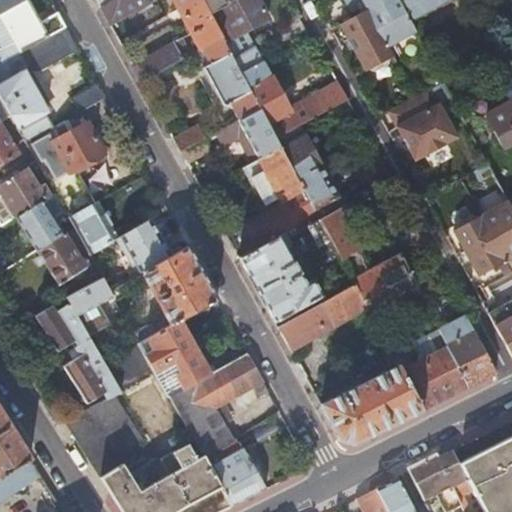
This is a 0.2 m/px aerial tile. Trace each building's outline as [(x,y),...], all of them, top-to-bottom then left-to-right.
[(0,0),(0,13),(23,0),(0,0)] [(26,0),(23,0),(0,13),(0,17),(13,41),(0,48),(0,53),(4,61),(20,51),(64,26),(55,11),(38,21),(26,0)] [(112,0),(99,8),(108,24),(149,0),(148,0),(112,0)] [(199,0),(171,0),(198,48),(219,37),(207,14),(199,0)] [(199,0),(207,14),(227,2),(225,0),(199,0)] [(231,0),(227,2),(207,14),(219,37),(222,43),(266,18),(256,0),(231,0)] [(342,0),(346,7),(358,0),(361,0),(365,8),(338,23),(363,70),(368,68),(372,68),(384,62),(385,58),(391,55),(386,46),(414,30),(397,0),(342,0)] [(397,0),(414,30),(433,64),(464,47),(440,2),(443,1),(442,0),(397,0)] [(64,26),(20,51),(29,69),(37,70),(76,48),(64,26)] [(219,37),(198,48),(207,64),(200,68),(222,106),(228,103),(237,119),(257,107),(238,72),(230,57),(222,43),(219,37)] [(172,42),(131,66),(139,81),(181,57),(172,42)] [(252,45),(230,57),(238,72),(260,60),(252,45)] [(287,106),(262,62),(260,60),(238,72),(257,107),(273,137),(297,125),(345,98),(331,72),(299,89),(304,97),(287,106)] [(2,61),(0,62),(0,100),(8,116),(15,127),(24,142),(52,126),(45,113),(47,111),(23,70),(11,76),(2,61)] [(70,98),(77,111),(79,110),(103,96),(95,83),(70,98)] [(511,83),(503,88),(511,104),(511,83)] [(455,137),(429,88),(387,111),(413,160),(425,154),(426,154),(443,145),(443,144),(455,137)] [(511,104),(505,108),(487,118),(496,134),(494,134),(503,151),(511,146),(511,104)] [(257,107),(237,119),(235,120),(255,155),(250,158),(252,162),(279,147),(273,137),(257,107)] [(77,111),(52,126),(24,142),(32,157),(67,218),(88,206),(93,203),(74,168),(102,152),(85,121),(79,110),(77,111)] [(15,127),(8,116),(0,120),(0,163),(4,161),(16,153),(4,134),(15,127)] [(195,123),(170,137),(178,152),(203,138),(195,123)] [(319,165),(297,125),(273,137),(279,147),(295,178),(319,165)] [(211,153),(203,138),(178,152),(187,167),(211,153)] [(279,147),(252,162),(254,166),(259,163),(279,201),(223,233),(237,258),(282,233),(284,237),(296,231),(317,219),(295,178),(279,147)] [(19,157),(16,153),(4,161),(6,165),(19,157)] [(342,206),(319,165),(295,178),(317,219),(342,206)] [(41,200),(44,199),(26,170),(0,186),(0,194),(14,217),(41,200)] [(166,210),(158,196),(134,209),(142,224),(149,220),(166,210)] [(62,232),(41,200),(14,217),(35,250),(62,232)] [(511,209),(507,200),(473,219),(469,217),(458,224),(457,228),(452,231),(477,276),(511,256),(511,209)] [(88,206),(67,218),(72,226),(88,255),(109,242),(88,206)] [(344,212),(342,206),(317,219),(337,254),(340,260),(359,249),(340,214),(344,212)] [(131,228),(124,209),(103,217),(110,235),(131,228)] [(337,254),(317,219),(296,231),(315,266),(337,254)] [(149,220),(142,224),(120,236),(141,272),(170,256),(149,220)] [(80,260),(62,232),(35,250),(58,285),(88,265),(83,258),(80,260)] [(282,233),(237,258),(273,322),(319,297),(309,279),(302,283),(282,248),(288,244),(284,237),(282,233)] [(215,299),(186,247),(170,256),(141,272),(171,324),(179,320),(215,299)] [(366,261),(359,249),(340,260),(353,284),(361,299),(408,274),(398,254),(368,271),(364,263),(366,261)] [(417,269),(408,274),(416,288),(425,283),(417,269)] [(416,288),(408,274),(361,299),(365,306),(372,319),(418,294),(415,288),(416,288)] [(111,296),(101,277),(65,298),(68,303),(76,317),(111,296)] [(361,299),(353,284),(293,317),(275,327),(292,358),(304,351),(299,343),(365,306),(361,299)] [(511,298),(486,313),(487,313),(511,299),(511,298)] [(511,299),(487,313),(510,356),(511,356),(511,299)] [(89,339),(76,317),(68,303),(54,311),(51,306),(34,316),(57,352),(73,342),(76,347),(89,339)] [(22,307),(0,321),(7,332),(29,319),(22,307)] [(495,372),(463,314),(436,328),(467,386),(495,372)] [(179,320),(171,324),(137,343),(154,372),(168,395),(209,372),(179,320)] [(467,386),(436,328),(424,334),(428,340),(413,348),(419,360),(412,363),(390,324),(378,330),(391,354),(421,409),(467,386)] [(103,363),(89,339),(76,347),(74,348),(78,356),(72,360),(62,367),(86,404),(104,392),(108,398),(114,395),(120,392),(103,363)] [(154,372),(137,343),(137,342),(103,363),(120,392),(154,372)] [(78,356),(74,348),(67,352),(72,360),(78,356)] [(260,380),(245,352),(209,372),(168,395),(201,454),(202,456),(230,439),(212,407),(260,380)] [(352,444),(421,409),(391,354),(382,358),(388,369),(318,405),(338,440),(352,444)] [(320,376),(306,383),(312,394),(325,388),(320,376)] [(202,456),(201,454),(195,458),(186,443),(159,458),(167,474),(138,491),(122,464),(136,455),(131,446),(143,439),(114,395),(108,398),(63,420),(121,511),(171,511),(177,509),(179,511),(217,511),(231,505),(209,468),(202,456)] [(0,477),(29,459),(0,413),(0,477)] [(235,436),(230,439),(202,456),(209,468),(231,505),(265,488),(258,474),(249,458),(243,448),(242,449),(235,436)] [(511,511),(511,436),(458,464),(482,511),(511,511)] [(458,464),(451,450),(437,457),(434,453),(405,467),(422,500),(432,496),(439,511),(447,511),(461,505),(464,511),(482,511),(458,464)] [(255,455),(249,458),(258,474),(263,471),(255,455)] [(413,511),(396,478),(375,489),(386,511),(413,511)] [(386,511),(375,489),(356,498),(362,511),(386,511)]
